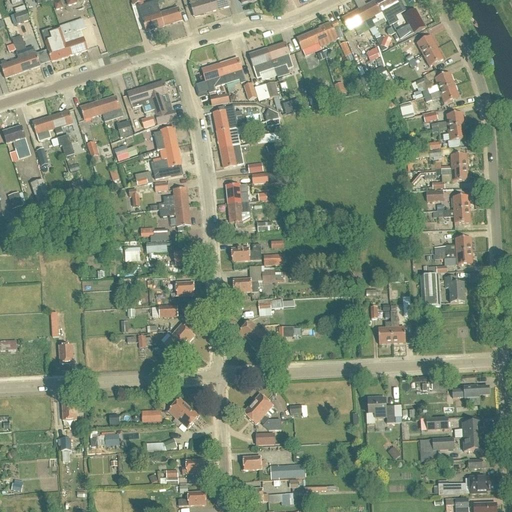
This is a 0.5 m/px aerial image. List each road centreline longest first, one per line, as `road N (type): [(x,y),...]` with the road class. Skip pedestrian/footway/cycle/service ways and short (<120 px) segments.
road 1 (unclassified): [(503,361),(486,105),(437,0)]
road 2 (residential): [(218,376),(206,195),(174,49)]
road 3 (residential): [(218,376),(503,361)]
road 4 (residential): [(0,387),(218,376)]
road 5 (residential): [(0,103),(174,49)]
road 6 (residential): [(174,49),(258,23),(280,25),(335,0)]
road 7 (residential): [(227,511),(218,376)]
road 8 (unclassified): [(511,491),(503,361)]
